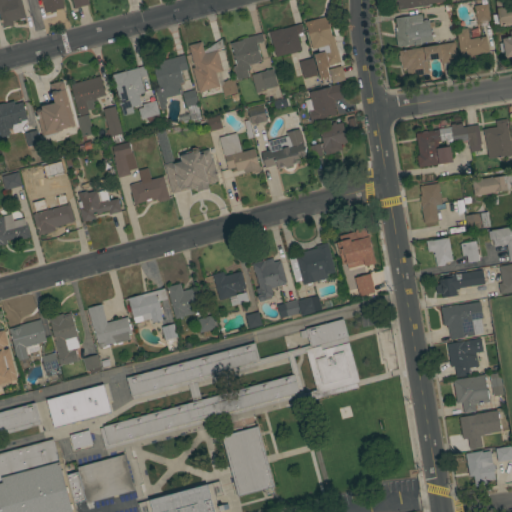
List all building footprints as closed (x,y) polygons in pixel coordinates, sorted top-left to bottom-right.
[(0,20),(0,0),(20,0),(25,18),(12,21),(13,25),(2,28),(0,20)] [(42,0),(45,14),(63,10),(60,0),(42,0)] [(74,9),(71,0),(87,0),(89,5),(74,9)] [(428,4),(428,6),(422,7),(422,6),(398,10),(396,0),(443,0),(444,2),(428,4)] [(502,0),(511,0),(511,24),(499,26),(495,1),(502,0)] [(488,4),(491,21),(477,23),(474,6),(488,4)] [(421,14),(422,21),(423,21),(423,20),(426,20),(427,21),(428,21),(429,22),(433,22),(434,26),(429,27),(432,41),(418,43),(418,44),(415,45),(415,44),(397,47),(394,33),(395,33),(394,28),(396,27),(394,18),(421,14)] [(327,66),(323,53),(319,54),(318,49),(317,49),(317,48),(312,49),(305,26),(304,22),(326,16),(331,36),(332,36),(340,62),(327,66)] [(303,33),(297,34),(301,50),(275,57),(268,32),(281,28),(281,29),(300,24),(303,33)] [(467,28),(468,39),(486,36),(488,53),(471,55),(472,62),(461,64),(455,30),(467,28)] [(511,56),(505,58),(501,39),(511,37),(510,31),(511,31),(511,56)] [(242,40),(241,39),(261,34),(264,42),(256,44),(261,61),(257,62),(257,63),(249,65),(250,69),(246,70),(248,77),(236,80),(233,67),(236,66),(231,47),(230,47),(229,43),(242,40)] [(191,68),(193,67),(188,45),(201,42),(203,51),(221,39),(223,47),(217,50),(222,71),(216,73),(219,87),(198,93),(191,68)] [(453,42),(456,62),(440,65),(439,59),(427,61),(429,74),(421,75),(422,76),(407,79),(406,69),(401,70),(399,62),(398,62),(397,56),(398,55),(398,51),(453,42)] [(154,88),(158,87),(156,80),(150,82),(148,74),(154,73),(152,64),(184,55),(187,69),(180,71),(182,82),(179,83),(182,93),(194,90),(197,104),(201,119),(191,122),(187,107),(185,107),(181,94),(165,98),(166,104),(164,104),(166,108),(160,110),(154,88)] [(303,79),(298,62),(312,58),(316,75),(303,79)] [(138,95),(141,105),(131,107),(133,113),(123,116),(120,105),(119,105),(117,101),(119,100),(112,75),(144,66),(147,76),(140,78),(144,93),(138,95)] [(344,80),(331,84),(328,70),(341,66),(344,80)] [(250,75),(272,69),(277,86),(265,89),(266,91),(256,93),(250,75)] [(105,96),(95,98),(96,101),(92,102),(94,108),(87,110),(88,114),(78,116),(69,85),(100,76),(105,96)] [(220,83),(233,79),(237,93),(223,97),(220,83)] [(37,109),(41,108),(41,106),(54,103),(53,98),(52,98),(51,94),(49,84),(62,81),(74,126),(62,129),(61,131),(42,136),(36,112),(37,109)] [(328,87),(328,86),(341,83),(345,98),(333,101),(335,107),(333,107),(336,115),(310,122),(308,112),(307,113),(304,101),(310,99),(308,92),(328,87)] [(0,103),(3,103),(3,104),(13,101),(14,104),(22,102),(27,120),(20,121),(21,123),(20,123),(22,131),(13,133),(11,128),(8,129),(9,134),(8,134),(8,135),(0,137),(0,103)] [(155,101),(159,114),(140,119),(138,109),(142,107),(141,104),(155,101)] [(247,109),(262,105),(267,121),(251,125),(247,109)] [(120,134),(122,141),(113,144),(111,137),(109,137),(102,110),(114,106),(122,134),(120,134)] [(76,118),(87,114),(93,134),(81,138),(76,118)] [(218,116),(222,128),(209,132),(206,119),(218,116)] [(511,155),(488,159),(485,137),(483,137),(482,129),(496,127),(495,121),(506,119),(509,141),(510,140),(511,155)] [(340,144),(342,150),(334,152),(334,153),(310,159),(307,147),(319,144),(322,144),(318,128),(332,125),(331,123),(335,122),(335,124),(342,122),(347,142),(340,144)] [(415,133),(438,130),(438,129),(450,127),(450,125),(453,125),(462,124),(462,127),(478,125),(480,144),(479,145),(480,151),(470,152),(469,146),(468,147),(467,141),(453,143),(452,141),(451,141),(451,142),(448,143),(448,147),(450,147),(452,163),(418,168),(416,156),(418,155),(415,133)] [(287,138),(285,133),(299,129),(300,133),(301,133),(303,143),(304,146),(303,146),(306,157),(299,159),(300,163),(291,165),(291,167),(285,169),(285,167),(277,169),(276,165),(265,168),(261,153),(270,151),(268,144),(287,138)] [(39,144),(26,146),(23,133),(36,130),(39,144)] [(155,133),(164,130),(173,162),(180,160),(179,156),(183,155),(185,153),(190,151),(191,149),(195,148),(197,149),(198,152),(208,149),(211,160),(213,160),(218,181),(215,181),(214,183),(209,185),(208,183),(207,183),(208,189),(197,192),(196,188),(190,190),(188,189),(172,194),(155,133)] [(241,152),(253,149),(257,164),(258,164),(260,172),(251,174),(250,172),(244,174),(243,170),(236,172),(235,168),(227,170),(223,156),(218,138),(236,133),(241,152)] [(129,171),(130,174),(117,178),(114,165),(115,164),(112,157),(114,157),(111,147),(128,142),(131,153),(132,153),(136,169),(129,171)] [(24,185),(20,170),(27,168),(31,183),(39,180),(44,199),(40,200),(42,209),(68,202),(74,222),(54,227),(55,230),(37,235),(24,185)] [(150,180),(163,176),(169,200),(156,203),(155,199),(134,204),(128,186),(141,182),(137,171),(147,168),(150,180)] [(0,177),(17,172),(21,186),(4,191),(0,177)] [(511,182),(508,183),(509,189),(506,190),(507,190),(493,192),(493,193),(473,196),(471,181),(511,174),(511,182)] [(435,206),(438,221),(423,224),(419,196),(421,196),(419,186),(438,183),(441,204),(435,206)] [(96,191),(96,192),(106,190),(109,201),(117,199),(121,212),(109,215),(108,211),(94,214),(95,219),(82,222),(77,203),(79,202),(77,193),(85,191),(86,193),(96,191)] [(487,212),(489,227),(467,231),(464,216),(487,212)] [(0,217),(11,214),(13,221),(24,218),(25,224),(26,223),(30,237),(16,241),(15,238),(6,241),(7,244),(1,246),(1,245),(0,245),(0,217)] [(511,261),(509,262),(506,245),(503,245),(503,247),(500,247),(500,246),(493,247),(492,239),(489,240),(487,232),(491,231),(511,226),(511,261)] [(375,260),(364,263),(362,255),(348,259),(349,262),(340,265),(340,262),(338,262),(332,241),(344,238),(345,242),(357,238),(356,235),(370,231),(375,260)] [(444,263),(444,264),(444,265),(436,267),(433,252),(431,253),(431,251),(427,252),(425,241),(431,240),(431,241),(448,238),(452,261),(444,263)] [(478,261),(467,263),(465,256),(461,256),(459,244),(475,241),(478,261)] [(303,285),(294,254),(316,248),(315,246),(326,243),(335,272),(326,274),(327,278),(303,285)] [(252,263),(272,258),(273,262),(280,261),(286,283),(284,283),(285,285),(270,288),(272,296),(271,296),(271,299),(259,302),(258,301),(257,300),(257,297),(257,296),(255,289),(258,288),(252,263)] [(511,291),(499,294),(497,284),(501,283),(498,266),(511,263),(511,291)] [(482,270),(484,284),(458,288),(459,289),(455,290),(456,296),(441,298),(441,294),(436,294),(434,285),(439,285),(438,280),(440,279),(440,277),(482,270)] [(242,289),(243,291),(237,293),(237,290),(234,291),(235,295),(245,292),(248,302),(231,306),(228,298),(219,300),(212,275),(222,272),(223,276),(241,271),(245,288),(242,289)] [(375,280),(379,295),(357,301),(353,286),(375,280)] [(166,287),(179,284),(181,291),(192,288),(198,312),(175,319),(166,287)] [(164,289),(167,299),(158,302),(161,314),(160,315),(162,322),(157,323),(157,321),(152,322),(151,319),(133,323),(127,299),(164,289)] [(296,301),(317,295),(321,310),(301,316),(296,301)] [(295,300),(299,313),(286,317),(286,316),(280,318),(277,306),(283,304),(282,303),(295,300)] [(482,319),(480,319),(482,334),(473,335),(474,336),(450,340),(448,329),(447,329),(446,325),(443,326),(440,307),(457,305),(479,302),(482,319)] [(93,329),(92,329),(86,308),(101,305),(106,323),(126,318),(131,335),(128,335),(129,340),(105,346),(105,347),(98,349),(93,329)] [(261,325),(248,329),(245,316),(257,312),(261,325)] [(56,354),(57,353),(54,342),(55,342),(48,318),(62,314),(63,315),(71,313),(72,316),(71,316),(77,337),(76,337),(79,348),(74,349),(77,361),(60,366),(56,354)] [(195,320),(211,315),(215,329),(199,333),(195,320)] [(46,341),(37,344),(38,346),(25,349),(28,359),(17,362),(13,349),(14,349),(10,334),(9,334),(8,329),(18,327),(18,325),(40,319),(46,341)] [(254,343),(258,359),(309,345),(307,337),(301,339),(299,331),(342,319),(344,327),(347,337),(358,381),(355,382),(356,384),(357,387),(299,402),(298,400),(298,397),(104,450),(98,428),(192,403),(188,388),(187,385),(132,400),(126,378),(254,343)] [(164,341),(161,327),(173,324),(176,337),(164,341)] [(477,366),(468,367),(469,375),(456,377),(454,366),(451,366),(450,362),(449,362),(446,343),(480,338),(482,350),(474,351),(477,366)] [(54,353),(58,367),(45,371),(41,357),(54,353)] [(90,374),(89,370),(85,371),(82,359),(96,355),(100,372),(90,374)] [(487,374),(498,372),(501,395),(491,396),(487,374)] [(484,375),(488,402),(475,404),(476,411),(463,413),(461,402),(456,403),(452,380),(484,375)] [(103,385),(110,413),(53,429),(46,400),(103,385)] [(0,411),(34,403),(39,421),(40,424),(0,435),(0,411)] [(497,411),(500,431),(483,434),(483,436),(480,436),(482,447),(469,449),(467,439),(462,440),(458,418),(475,415),(475,414),(497,411)] [(239,495),(237,496),(231,472),(221,436),(257,426),(260,435),(267,460),(273,486),(272,486),(273,490),(262,493),(240,498),(239,495)] [(88,431),(92,444),(73,450),(69,436),(88,431)] [(0,511),(0,453),(53,439),(60,465),(63,464),(66,475),(78,472),(77,467),(123,455),(133,490),(86,503),(85,500),(74,503),(76,511),(0,511)] [(509,446),(511,459),(495,462),(493,448),(509,446)] [(465,454),(481,451),(481,452),(490,451),(492,465),(493,465),(494,471),(493,471),(494,480),(480,482),(481,486),(475,487),(473,476),(469,477),(465,454)] [(141,511),(140,508),(138,509),(137,504),(219,481),(226,505),(227,504),(228,510),(227,510),(227,511),(141,511)]
